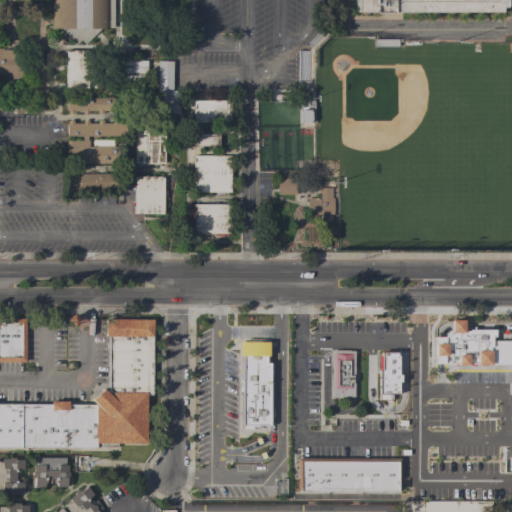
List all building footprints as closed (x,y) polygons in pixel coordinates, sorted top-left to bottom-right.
[(112,0),(112,27),(101,28),(84,44),(80,40),(76,44),(59,28),(50,27),(50,0),(112,0)] [(503,0),(503,3),(503,5),(503,6),(501,7),(498,7),(498,12),(390,12),(390,13),(371,13),(371,11),(354,11),(354,0),(503,0)] [(0,48),(2,48),(2,49),(12,49),(12,51),(22,51),(22,79),(10,79),(10,74),(0,73),(0,48)] [(64,50),(87,50),(87,76),(92,76),(92,71),(100,71),(99,88),(92,88),(92,81),(87,81),(87,88),(63,88),(64,50)] [(297,50),(309,50),(308,81),(297,81),(297,50)] [(148,67),(146,67),(146,80),(142,80),(142,83),(112,83),(111,60),(126,60),(126,57),(131,57),(131,60),(148,60),(148,67)] [(170,61),(170,90),(178,90),(177,113),(155,112),(156,60),(170,61)] [(127,97),(127,110),(117,110),(117,113),(111,113),(111,110),(102,110),(102,113),(97,113),(97,110),(88,110),(88,114),(82,114),(82,110),(73,111),(73,113),(67,113),(67,111),(64,111),(64,97),(127,97)] [(205,100),(205,98),(217,98),(217,100),(229,99),(230,121),(191,121),(191,100),(205,100)] [(313,121),(298,122),(298,100),(313,100),(313,121)] [(64,123),(64,136),(126,135),(126,122),(101,123),(101,120),(95,119),(95,123),(86,123),(86,120),(81,120),(81,123),(71,123),(71,120),(66,120),(66,123),(64,123)] [(133,124),(164,124),(164,133),(165,133),(165,144),(163,144),(163,164),(132,163),(133,124)] [(210,134),(210,142),(192,142),(192,135),(210,134)] [(64,140),(64,163),(118,163),(119,146),(86,146),(87,139),(64,140)] [(228,155),(228,192),(191,191),(191,155),(228,155)] [(69,174),(119,173),(119,190),(70,191),(69,174)] [(161,214),(132,214),(132,177),(161,177),(161,214)] [(276,178),(295,177),(295,194),(277,194),(276,178)] [(331,198),(332,198),(333,214),(306,214),(306,198),(317,198),(317,187),(331,187),(331,198)] [(230,204),(229,233),(190,233),(191,204),(230,204)] [(0,318),(24,318),(24,362),(0,362),(0,318)] [(0,404),(50,404),(50,401),(67,401),(67,404),(95,404),(90,400),(102,388),(106,393),(107,336),(104,336),(104,319),(152,319),(151,394),(145,394),(145,443),(116,443),(116,447),(95,447),(95,448),(0,447),(0,404)] [(237,343),(267,343),(267,357),(265,357),(265,364),(269,364),(269,427),(257,427),(257,428),(250,428),(250,430),(240,430),(240,357),(237,357),(237,343)] [(353,397),(330,397),(331,370),(330,370),(330,356),(331,356),(331,350),(353,350),(353,397)] [(400,396),(397,396),(397,399),(380,399),(380,396),(378,396),(378,350),(400,350),(400,396)] [(448,365),(448,364),(461,364),(461,365),(470,365),(470,366),(497,366),(497,374),(509,374),(509,417),(498,417),(498,421),(491,421),(491,417),(477,417),(477,432),(438,432),(438,365),(448,365)] [(64,465),(66,465),(66,472),(68,472),(68,478),(66,478),(66,486),(56,486),(56,482),(54,482),(54,478),(45,479),(45,483),(43,483),(43,487),(33,487),(33,478),(31,478),(31,472),(32,472),(32,465),(35,465),(35,463),(34,463),(34,457),(64,457),(64,465)] [(22,492),(13,492),(13,494),(8,494),(8,493),(1,493),(1,491),(0,490),(0,462),(1,462),(1,458),(8,459),(8,458),(15,458),(15,459),(22,459),(22,470),(18,470),(18,471),(15,471),(14,480),(18,480),(18,483),(22,483),(22,492)] [(399,458),(399,491),(397,491),(298,491),(296,491),(296,458),(399,458)] [(49,511),(52,510),(54,511),(56,511),(55,510),(59,507),(62,511),(69,511),(63,504),(68,501),(68,502),(70,501),(68,498),(73,494),(78,490),(79,492),(86,487),(91,495),(88,497),(92,502),(95,500),(103,510),(100,511),(49,511)] [(401,511),(401,501),(490,501),(490,511),(401,511)] [(0,511),(0,506),(3,506),(3,507),(5,507),(5,504),(12,505),(13,503),(18,503),(18,505),(27,505),(27,511),(0,511)]
